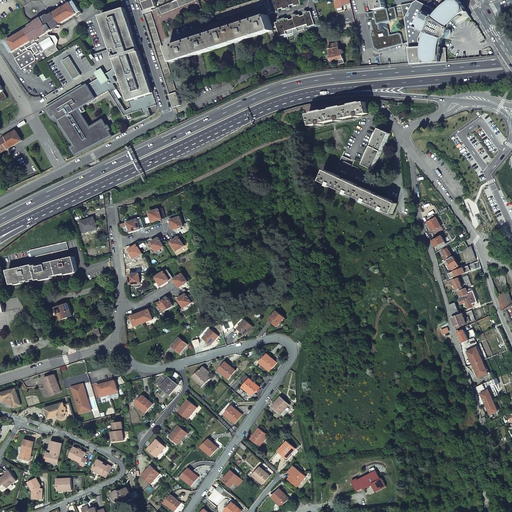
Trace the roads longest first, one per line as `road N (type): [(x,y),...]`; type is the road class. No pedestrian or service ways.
road 1 (trunk): [(511,61),(278,89),(0,219)]
road 2 (residential): [(410,145),(423,234),(486,446),(482,511)]
road 3 (residential): [(133,364),(156,370),(276,338),(293,351),(188,511)]
road 4 (trunk): [(23,219),(282,99),(324,89)]
road 5 (residential): [(0,203),(167,115),(130,0)]
road 6 (residential): [(410,145),(476,239),(511,339)]
road 7 (trunk): [(324,89),(511,71)]
road 8 (trunk): [(324,89),(461,100)]
road 9 (residential): [(0,380),(115,344)]
